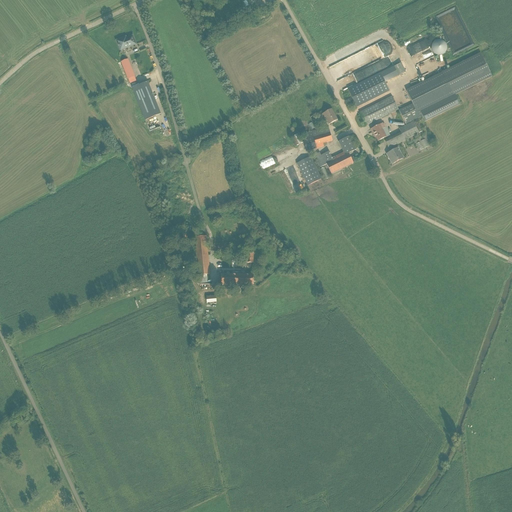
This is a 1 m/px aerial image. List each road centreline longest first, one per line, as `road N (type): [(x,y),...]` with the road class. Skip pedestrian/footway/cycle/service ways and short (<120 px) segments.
road 1 (unclassified): [(511,261),(397,201),(284,0)]
road 2 (unclassified): [(0,331),(84,511)]
road 3 (unclassified): [(0,81),(41,47),(134,5)]
road 4 (unclassified): [(181,142),(134,5)]
